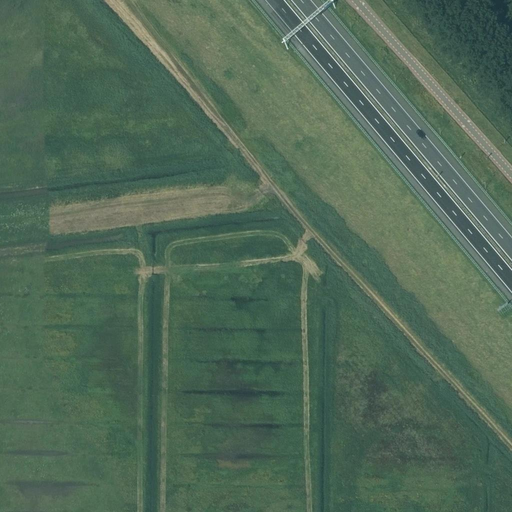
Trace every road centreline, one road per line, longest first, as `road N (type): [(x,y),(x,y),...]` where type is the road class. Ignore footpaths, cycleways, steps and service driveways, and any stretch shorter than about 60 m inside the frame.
road 1 (track): [(511,448),(290,209),(125,0)]
road 2 (motorway): [(272,0),(511,283)]
road 3 (motorway): [(511,250),(299,0)]
road 4 (unclassified): [(511,170),(354,0)]
